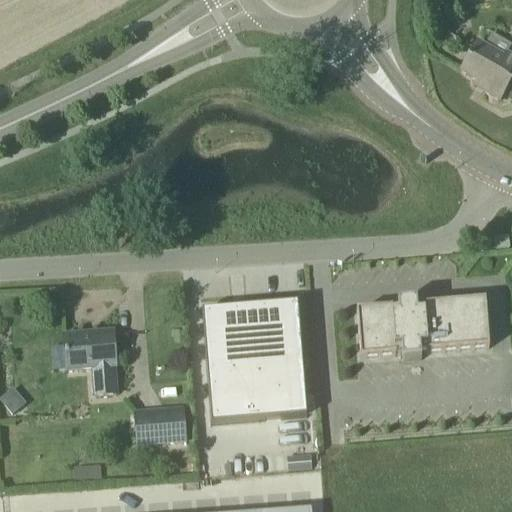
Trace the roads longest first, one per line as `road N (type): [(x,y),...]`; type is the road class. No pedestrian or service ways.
road 1 (unclassified): [(0,271),(443,249),(473,225),(497,175)]
road 2 (secondary): [(0,129),(149,54)]
road 3 (tertiary): [(316,30),(361,79),(412,113)]
